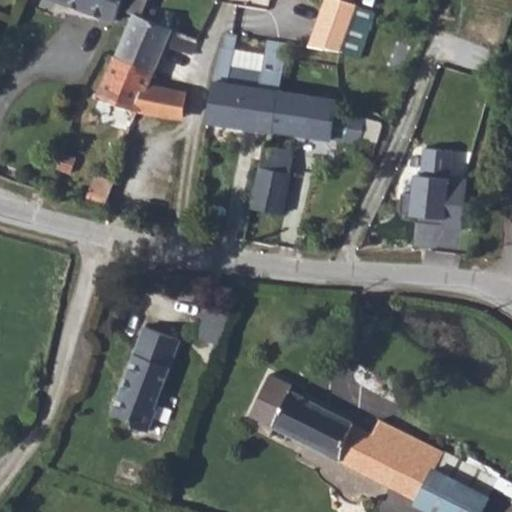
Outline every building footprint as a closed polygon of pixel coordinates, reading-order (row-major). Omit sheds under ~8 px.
[(71,2),(65,0),(54,0),(53,5),(66,11),(71,2)] [(65,0),(71,2),(115,19),(121,0),(65,0)] [(344,0),(328,0),(310,46),(344,53),(362,7),(344,0)] [(136,12),(100,97),(139,110),(152,81),(169,41),(194,51),(200,38),(136,12)] [(220,68),(219,81),(280,90),(286,60),(289,44),(271,41),(269,56),(239,51),(241,37),(229,35),(229,50),(226,50),(220,68)] [(214,80),(208,121),(275,131),(280,90),(219,81),(214,80)] [(152,81),(139,110),(184,118),(187,93),(152,81)] [(280,90),(275,131),(341,142),(359,150),(363,141),(379,142),(381,123),(348,115),(350,100),(327,96),(280,90)] [(264,154),(262,166),(291,171),(293,153),(274,149),(266,148),(264,154)] [(454,222),(458,152),(427,148),(425,175),(420,175),(418,221),(454,222)] [(262,166),(252,212),(284,215),(291,171),(262,166)] [(109,202),(117,177),(97,171),(89,195),(109,202)] [(220,340),(232,308),(210,300),(199,333),(220,340)] [(120,387),(112,405),(121,409),(130,413),(134,418),(149,425),(159,401),(154,399),(180,334),(147,321),(138,345),(139,348),(131,363),(132,366),(126,384),(120,387)] [(268,373),(247,416),(437,511),(479,511),(495,479),(380,420),(372,433),(307,400),(310,394),(268,373)]
